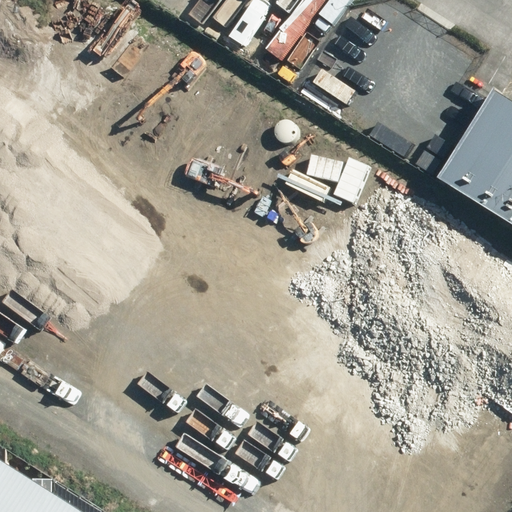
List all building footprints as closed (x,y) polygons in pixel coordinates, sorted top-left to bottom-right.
[(0,0),(0,57),(25,85),(66,48),(50,30),(83,0),(0,0)] [(287,0),(274,16),(288,28),(270,50),(287,64),(301,46),(312,55),(338,23),(325,13),(335,0),(287,0)] [(60,56),(95,112),(156,75),(121,18),(60,56)] [(203,55),(130,97),(146,125),(154,120),(172,150),(180,145),(188,160),(243,128),(238,120),(252,112),(240,90),(227,97),(203,55)] [(453,176),(511,212),(511,88),(509,87),(453,176)] [(334,168),(300,108),(236,145),(231,137),(214,147),(257,222),(320,187),(316,179),(334,168)] [(415,130),(387,113),(375,132),(403,149),(415,130)] [(457,156),(420,135),(409,154),(446,175),(457,156)] [(302,202),(330,254),(416,208),(386,153),(357,169),(359,172),(302,202)] [(444,198),(374,235),(389,262),(382,266),(396,292),(438,269),(442,277),(476,258),(444,198)] [(68,224),(28,217),(8,327),(12,328),(9,342),(31,346),(34,331),(95,342),(96,334),(101,334),(104,315),(100,314),(102,305),(92,303),(102,246),(65,239),(68,224)] [(448,321),(460,352),(511,331),(511,272),(503,251),(455,270),(472,312),(448,321)] [(111,283),(93,386),(159,398),(171,333),(159,331),(166,293),(111,283)] [(305,451),(315,377),(284,374),(282,392),(278,391),(279,383),(250,380),(249,388),(247,387),(240,442),(243,442),(238,475),(276,480),(277,468),(300,471),(302,450),(305,451)] [(511,387),(505,383),(474,427),(511,453),(511,387)] [(382,447),(312,443),(308,511),(370,511),(373,483),(380,483),(382,447)] [(87,511),(0,456),(0,511),(87,511)] [(382,464),(378,511),(436,511),(440,467),(382,464)]
